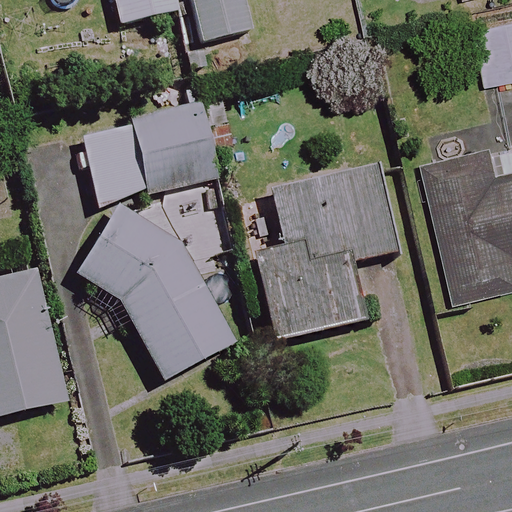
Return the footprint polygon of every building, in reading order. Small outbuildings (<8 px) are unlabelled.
[(173,17),(169,0),(108,0),(116,31),(173,17)] [(249,36),(241,0),(189,0),(199,46),(249,36)] [(280,33),(274,0),(248,0),(256,38),(280,33)] [(511,83),(511,26),(475,34),(487,88),(511,83)] [(212,182),(196,116),(78,144),(94,210),(212,182)] [(511,150),(429,169),(459,305),(511,293),(511,150)] [(394,257),(374,170),(268,194),(282,255),(248,263),(267,349),(356,329),(343,269),(394,257)] [(175,253),(114,214),(73,277),(114,303),(159,388),(228,352),(175,253)] [(0,421),(63,406),(32,278),(0,285),(0,421)]
